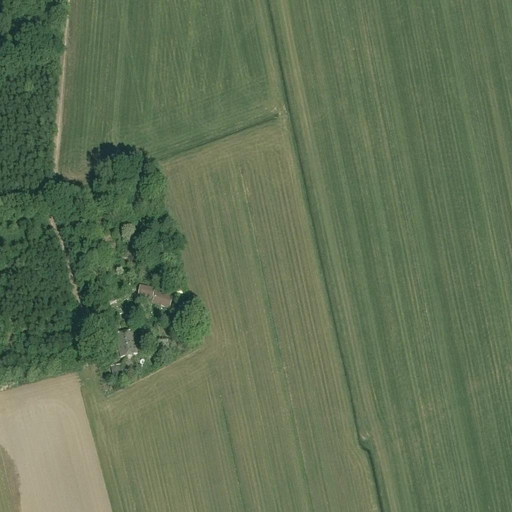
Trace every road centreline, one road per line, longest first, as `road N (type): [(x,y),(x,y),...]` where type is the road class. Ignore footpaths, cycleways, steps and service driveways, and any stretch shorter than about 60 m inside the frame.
road 1 (track): [(66,0),(55,219)]
road 2 (track): [(55,219),(93,353)]
